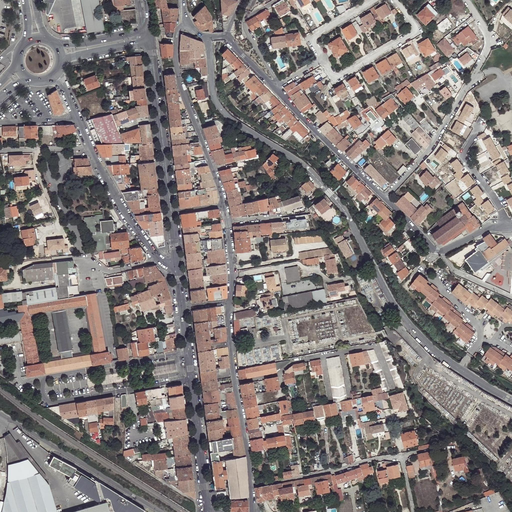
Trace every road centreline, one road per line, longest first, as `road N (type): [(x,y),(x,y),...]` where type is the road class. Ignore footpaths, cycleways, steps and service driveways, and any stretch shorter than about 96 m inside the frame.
road 1 (residential): [(511,400),(441,357),(409,324),(342,208),(308,168),(226,116),(212,93),(208,36)]
road 2 (residential): [(384,198),(430,148),(485,52),(486,33),(465,0)]
road 3 (residential): [(223,204),(179,80),(176,40),(185,22)]
road 4 (residential): [(0,416),(159,511)]
road 5 (tertiary): [(174,212),(152,41)]
road 6 (residential): [(275,88),(384,198)]
road 7 (residential): [(251,486),(402,455)]
road 8 (residential): [(191,377),(54,402),(42,395)]
road 9 (tertiary): [(90,148),(138,234),(176,267)]
road 10 (residential): [(236,381),(376,345)]
road 11 (residential): [(48,376),(188,352)]
road 12 (tertiary): [(191,377),(206,506)]
road 13 (residential): [(395,0),(413,32),(332,75)]
